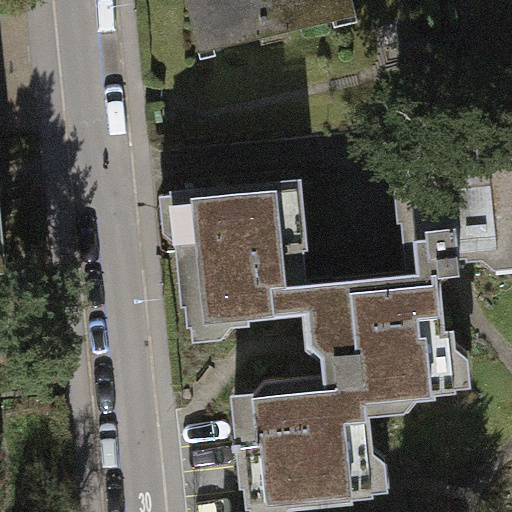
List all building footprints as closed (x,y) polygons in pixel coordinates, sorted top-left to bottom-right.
[(511,0),(195,0),(202,3),(211,42),(332,16),(327,0),(511,0)] [(402,215),(415,214),(420,255),(452,251),(469,249),(469,254),(507,250),(506,243),(511,242),(511,200),(509,179),(505,179),(503,157),(395,168),(402,215)] [(244,314),(297,308),(295,292),(289,239),(301,238),(294,178),(173,192),(184,298),(187,298),(189,319),(205,317),(206,325),(245,321),(244,314)] [(306,280),(301,238),(289,239),(295,292),(320,289),(370,284),(371,290),(413,286),(413,280),(435,278),(446,271),(452,267),(452,251),(420,255),(415,214),(402,215),(408,269),(306,280)] [(451,329),(440,330),(435,278),(413,280),(413,286),(371,290),(370,284),(320,289),(323,328),(309,329),(307,345),(312,350),(318,356),(336,354),(338,382),(295,387),(296,395),(257,399),(256,391),(234,393),(242,479),(247,478),(248,497),(266,495),(267,501),(349,493),(348,487),(366,486),(365,472),(369,471),(362,395),(429,389),(429,386),(450,384),(449,367),(455,367),(451,329)]
